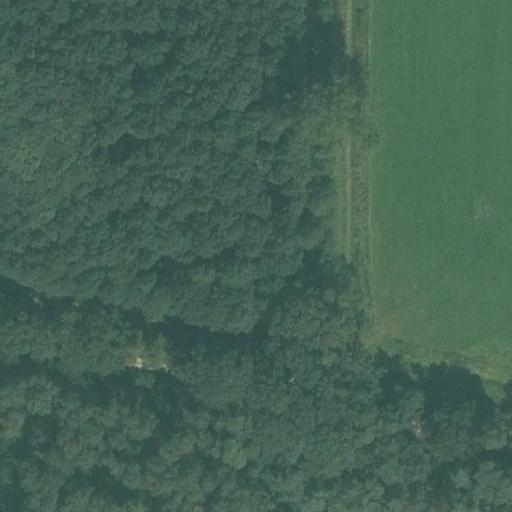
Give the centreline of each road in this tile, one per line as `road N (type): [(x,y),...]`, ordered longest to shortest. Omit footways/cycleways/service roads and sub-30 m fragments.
road 1 (track): [(0,331),(275,389)]
road 2 (track): [(275,389),(511,443)]
